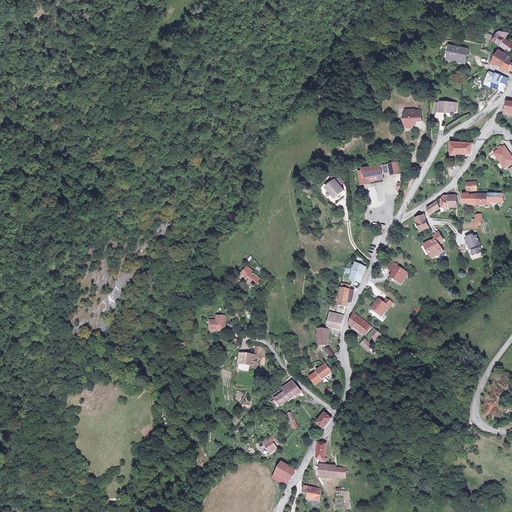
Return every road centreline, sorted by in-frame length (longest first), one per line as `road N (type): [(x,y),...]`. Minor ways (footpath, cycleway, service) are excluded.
road 1 (tertiary): [(296,478),(340,416),(349,389),(347,319),(373,264)]
road 2 (track): [(328,407),(273,455),(213,457),(157,511)]
road 3 (unclassified): [(400,217),(438,144),(498,101)]
road 4 (unclassified): [(511,337),(473,397),(474,422),(511,433)]
road 5 (unclassified): [(400,217),(456,179),(490,124)]
